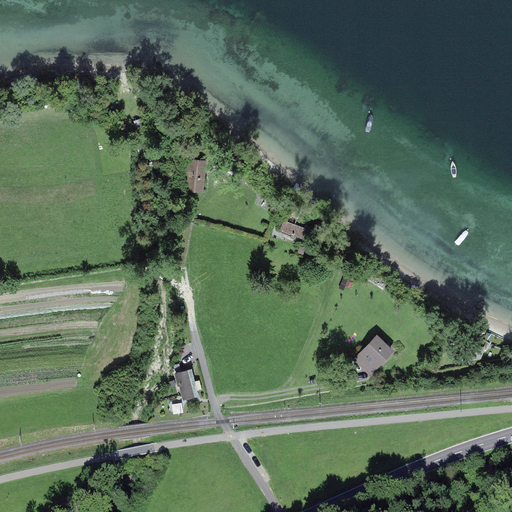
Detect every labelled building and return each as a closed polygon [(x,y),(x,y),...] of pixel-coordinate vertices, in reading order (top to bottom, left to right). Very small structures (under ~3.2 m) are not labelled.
[(201,161),(191,159),(191,165),(188,165),(186,178),(190,178),(188,189),(202,191),(204,177),(199,176),(201,161)] [(327,226),(320,221),(314,229),(322,234),(327,226)] [(291,224),(283,222),(281,229),(303,237),(306,229),(299,226),(298,230),(290,227),(291,224)] [(372,270),(364,265),(360,272),(368,277),(372,270)] [(392,350),(376,336),(362,351),(378,365),(392,350)] [(484,348),(466,341),(458,357),(465,360),(480,357),(484,348)] [(195,395),(188,365),(175,368),(183,398),(195,395)]
